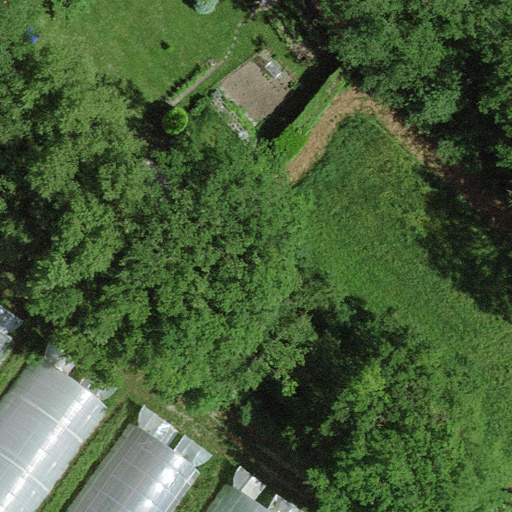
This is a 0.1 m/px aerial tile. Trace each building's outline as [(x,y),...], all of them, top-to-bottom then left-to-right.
[(362,12),(352,0),(311,0),(334,32),(362,12)] [(0,331),(0,364),(16,343),(0,331)] [(35,358),(0,406),(0,511),(33,511),(107,410),(35,358)] [(130,423),(65,511),(172,511),(200,473),(130,423)] [(264,511),(226,484),(205,511),(264,511)]
